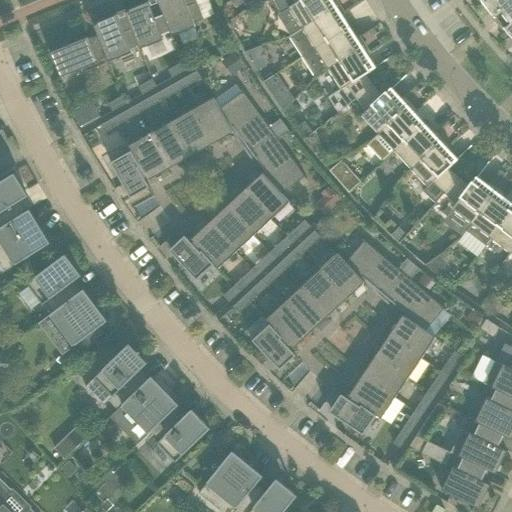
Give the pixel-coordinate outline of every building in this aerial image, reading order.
[(174,40),(157,0),(156,0),(159,5),(151,8),(148,1),(128,10),(129,11),(126,12),(125,9),(142,53),(143,52),(141,48),(145,47),(146,47),(164,40),(162,35),(170,32),(173,40),(174,40)] [(157,0),(174,40),(174,39),(173,36),(177,34),(195,27),(194,22),(202,19),(202,20),(203,20),(195,0),(157,0)] [(273,0),(280,12),(289,8),(302,28),(336,6),(331,0),(273,0)] [(511,0),(480,0),(489,11),(492,8),(498,15),(501,13),(510,24),(511,21),(511,0)] [(336,6),(302,28),(289,36),(302,57),(349,27),(336,6)] [(142,53),(125,9),(124,10),(127,17),(119,21),(116,14),(97,22),(97,24),(95,25),(94,22),(92,23),(98,37),(99,37),(107,57),(106,57),(110,66),(111,65),(109,61),(114,59),(114,60),(132,53),(130,48),(138,45),(141,53),(142,53)] [(362,47),(349,27),(302,57),(315,77),(328,69),(362,47)] [(89,37),(50,53),(60,78),(81,69),(99,62),(98,60),(106,57),(107,57),(99,37),(98,37),(90,41),(89,37)] [(236,49),(235,46),(232,41),(218,49),(222,57),(236,49)] [(362,47),(328,69),(341,89),(346,86),(356,99),(373,86),(365,75),(371,72),(370,71),(375,68),(362,47)] [(266,65),(255,48),(245,52),(257,71),(266,65)] [(172,77),(186,69),(182,62),(168,70),(172,77)] [(197,71),(184,78),(189,85),(201,78),(197,71)] [(263,82),(271,93),(284,84),(276,73),(263,82)] [(142,94),(156,86),(152,79),(138,87),(142,94)] [(180,90),(176,82),(163,89),(168,97),(180,90)] [(381,96),(373,86),(356,99),(366,111),(362,115),(378,134),(408,106),(391,88),(387,92),(386,91),(381,96)] [(253,149),(285,125),(280,118),(279,119),(269,127),(242,90),(241,90),(243,93),(220,110),(232,131),(234,130),(246,146),(247,145),(246,144),(248,143),(253,149)] [(159,102),(155,94),(143,101),(147,109),(159,102)] [(112,111),(127,103),(122,96),(108,103),(112,111)] [(213,98),(192,110),(211,145),(233,133),(232,131),(220,110),(213,98)] [(139,114),(134,106),(122,113),(126,121),(139,114)] [(408,106),(378,134),(367,144),(383,162),(395,151),(424,124),(408,106)] [(211,145),(192,110),(171,122),(190,157),(211,145)] [(113,118),(100,125),(104,133),(118,125),(113,118)] [(171,122),(150,134),(169,169),(190,157),(171,122)] [(296,128),(304,138),(312,133),(305,122),(296,128)] [(424,124),(395,151),(411,169),(440,142),(424,124)] [(285,125),(253,149),(258,156),(256,157),(255,156),(254,157),(266,173),(264,174),(281,193),(303,176),(305,179),(306,178),(279,141),(289,133),(290,133),(291,133),(285,125)] [(150,134),(129,146),(149,180),(169,169),(150,134)] [(306,141),(313,149),(321,143),(314,134),(306,141)] [(457,160),(440,142),(411,169),(427,186),(423,191),(435,203),(444,194),(458,178),(448,169),(453,164),(457,160)] [(149,180),(129,146),(128,146),(131,151),(110,163),(131,199),(150,188),(145,179),(147,178),(148,181),(149,180)] [(29,196),(25,190),(15,173),(0,182),(0,228),(26,213),(25,212),(19,202),(29,196)] [(262,173),(244,190),(272,219),(290,202),(281,193),(264,174),(262,173)] [(458,178),(444,194),(456,204),(452,209),(472,224),(496,192),(476,177),(473,182),(472,181),(468,186),(458,178)] [(244,190),(227,206),(254,236),(272,219),(244,190)] [(511,204),(496,192),(472,224),(466,231),(485,245),(491,238),(511,210),(511,204)] [(227,206),(209,223),(236,252),(254,236),(227,206)] [(25,212),(26,213),(0,228),(0,262),(5,271),(50,244),(51,246),(51,245),(40,228),(42,227),(41,225),(40,226),(29,210),(25,212)] [(511,210),(491,238),(510,253),(511,250),(511,210)] [(300,236),(311,226),(305,220),(294,230),(300,236)] [(236,252),(209,223),(191,239),(219,268),(236,252)] [(321,237),(315,231),(304,240),(310,247),(321,237)] [(219,268),(191,239),(193,242),(191,243),(185,236),(169,251),(196,281),(214,264),(218,269),(219,268)] [(283,253),(293,243),(287,236),(277,246),(283,253)] [(365,242),(346,263),(363,281),(365,279),(380,292),(381,291),(380,290),(381,289),(387,294),(413,263),(407,258),(406,259),(398,269),(363,239),(362,240),(365,242)] [(303,253),(297,247),(286,257),(292,263),(303,253)] [(265,269),(276,259),(270,253),(259,262),(265,269)] [(81,276),(77,270),(65,254),(26,284),(42,305),(46,302),(53,312),(54,313),(80,293),(80,292),(72,282),(81,276)] [(337,254),(319,270),(346,300),(364,283),(363,281),(346,263),(337,254)] [(439,255),(425,265),(438,275),(443,270),(445,261),(439,255)] [(285,270),(279,263),(269,273),(275,280),(285,270)] [(413,263),(387,294),(393,300),(392,301),(391,300),(390,301),(405,314),(404,316),(424,330),(443,309),(445,311),(446,310),(411,280),(419,270),(420,270),(413,263)] [(247,285),(258,275),(252,269),(241,279),(247,285)] [(319,270),(301,287),(328,316),(346,300),(319,270)] [(268,286),(262,280),(251,289),(257,296),(268,286)] [(229,302),(240,292),(234,285),(223,296),(229,302)] [(328,316),(301,287),(283,303),(311,332),(328,316)] [(53,312),(51,314),(74,346),(75,346),(85,338),(99,327),(107,322),(108,323),(109,323),(96,306),(98,305),(97,304),(95,305),(84,290),(80,293),(54,313),(53,312)] [(244,296),(233,306),(239,313),(250,302),(244,296)] [(283,303),(266,319),(293,349),(311,332),(283,303)] [(465,319),(476,326),(481,319),(470,311),(465,319)] [(402,315),(388,336),(422,358),(435,338),(424,330),(404,316),(402,315)] [(293,349),(266,319),(265,320),(269,324),(252,341),(280,370),(296,356),(289,348),(291,347),(293,349)] [(500,328),(486,319),(480,328),(493,337),(500,328)] [(388,336),(375,356),(408,378),(422,358),(388,336)] [(485,384),(511,396),(511,347),(505,343),(495,363),(496,363),(486,382),(485,384)] [(147,363),(143,358),(129,344),(85,386),(103,405),(108,401),(117,410),(148,380),(139,371),(147,363)] [(446,363),(454,368),(462,356),(454,351),(446,363)] [(375,356),(362,376),(395,398),(408,378),(375,356)] [(433,383),(440,388),(448,376),(441,371),(433,383)] [(151,376),(148,380),(117,410),(122,405),(149,433),(151,431),(175,408),(179,405),(151,376)] [(362,376),(348,396),(381,418),(395,398),(362,376)] [(486,399),(475,420),(511,439),(511,396),(485,384),(479,397),(480,398),(480,397),(486,399)] [(427,408),(435,396),(428,391),(420,403),(427,408)] [(381,418),(348,396),(350,398),(349,400),(341,394),(329,412),(363,435),(376,415),(381,419),(381,418)] [(438,403),(417,433),(425,437),(446,407),(438,403)] [(175,408),(151,431),(160,440),(156,443),(175,463),(210,429),(192,409),(184,417),(175,408)] [(413,428),(422,416),(414,411),(406,423),(413,428)] [(511,439),(475,420),(470,418),(470,417),(469,416),(462,431),(462,432),(453,451),(452,451),(496,473),(507,451),(498,446),(503,435),(511,440),(511,439)] [(392,443),(400,448),(408,436),(401,431),(392,443)] [(425,437),(417,433),(409,446),(421,453),(445,465),(447,466),(447,465),(453,468),(442,490),(479,508),(490,485),(481,480),(486,470),(495,474),(496,473),(452,451),(452,453),(424,440),(425,437)] [(65,437),(54,448),(64,458),(75,448),(65,437)] [(232,452),(199,492),(223,511),(232,511),(259,480),(262,476),(248,464),(249,462),(248,462),(247,463),(231,450),(230,451),(232,452)] [(69,461),(60,469),(68,478),(77,469),(69,461)] [(34,511),(30,508),(25,511),(14,511),(2,500),(11,490),(0,478),(0,511),(34,511)] [(260,480),(259,480),(232,511),(284,511),(297,496),(277,479),(269,488),(260,480)]
